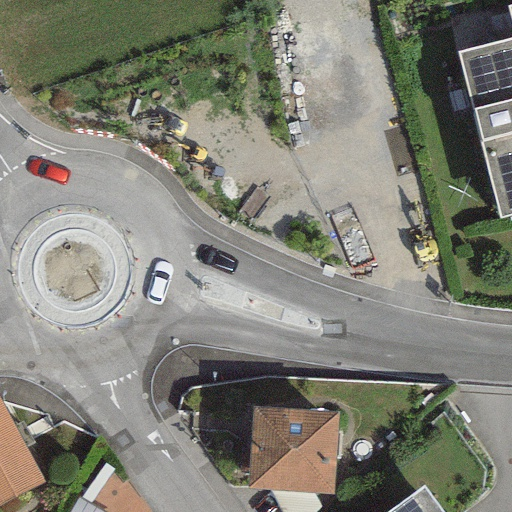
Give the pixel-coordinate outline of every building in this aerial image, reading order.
[(511,14),(506,17),(511,39),(511,45),(446,63),(493,236),(511,231),(511,14)] [(375,277),(306,192),(232,252),(287,319),(320,291),(335,309),(375,277)] [(0,413),(0,511),(2,511),(40,494),(0,413)] [(309,511),(312,428),(226,425),(222,511),(309,511)] [(408,511),(402,502),(388,511),(408,511)]
